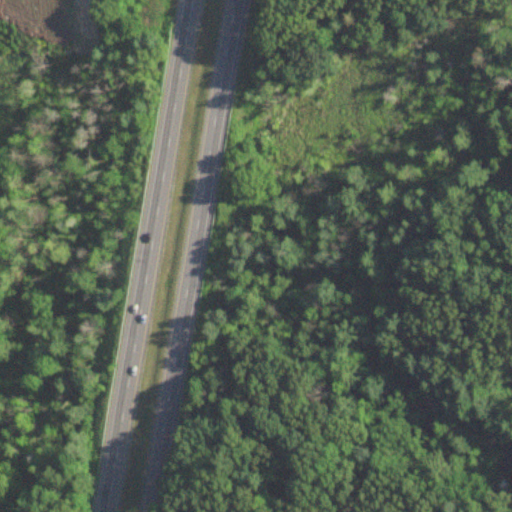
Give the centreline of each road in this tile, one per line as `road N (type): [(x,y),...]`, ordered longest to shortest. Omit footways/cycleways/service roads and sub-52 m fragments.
road 1 (primary): [(193,0),(106,511)]
road 2 (primary): [(189,276),(234,0)]
road 3 (primary): [(153,511),(186,299)]
